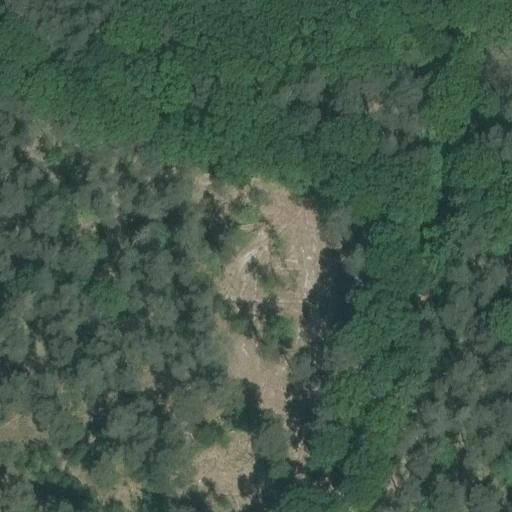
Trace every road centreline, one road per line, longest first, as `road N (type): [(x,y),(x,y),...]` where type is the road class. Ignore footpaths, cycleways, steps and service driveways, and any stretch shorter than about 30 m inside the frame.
road 1 (track): [(0,57),(445,175)]
road 2 (track): [(445,175),(330,511)]
road 3 (track): [(506,0),(445,175)]
